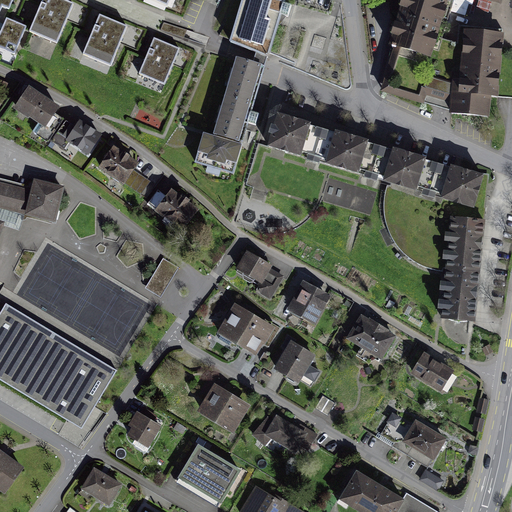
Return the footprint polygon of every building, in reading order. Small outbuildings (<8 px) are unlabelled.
[(13,0),(0,0),(0,12),(3,7),(9,10),(13,0)] [(73,3),(64,0),(43,0),(30,31),(57,44),(73,3)] [(242,0),(230,42),(256,54),(254,60),(254,63),(265,66),(266,64),(267,58),(269,59),(281,15),(289,17),(292,5),(285,3),(285,0),(242,0)] [(452,2),(447,0),(403,0),(390,44),(395,46),(381,92),(424,104),(427,96),(442,40),(451,5),(452,2)] [(128,26),(100,14),(83,55),(111,67),(128,26)] [(27,27),(7,19),(0,33),(0,48),(15,55),(27,27)] [(504,34),(465,30),(463,46),(442,40),(427,96),(424,104),(451,113),(451,115),(490,118),(491,98),(498,98),(504,34)] [(180,49),(154,38),(138,74),(165,85),(180,49)] [(254,63),(236,58),(213,137),(241,145),(265,66),(254,63)] [(9,84),(0,80),(0,91),(5,94),(9,84)] [(29,87),(13,110),(28,120),(29,118),(38,124),(32,132),(48,143),(64,120),(56,114),(60,107),(29,87)] [(474,173),(278,114),(268,148),(391,183),(473,208),(483,177),(474,173)] [(89,157),(102,135),(79,121),(75,127),(66,121),(51,142),(65,150),(69,144),(89,157)] [(194,164),(233,175),(241,145),(213,137),(203,133),(194,164)] [(114,146),(97,169),(124,186),(125,184),(141,195),(151,182),(134,171),(139,163),(114,146)] [(473,208),(391,183),(390,187),(387,186),(385,192),(385,195),(384,198),(384,202),(384,206),(383,210),(384,215),(385,219),(386,223),(387,227),(388,231),(391,239),(395,245),(401,251),(404,255),(407,257),(411,260),(415,263),(422,266),(428,269),(436,271),(443,271),(443,268),(447,268),(451,218),(479,221),(480,213),(489,174),(474,173),(483,177),(473,208)] [(32,187),(0,178),(0,209),(25,216),(32,187)] [(25,216),(56,223),(64,186),(34,179),(32,187),(25,216)] [(201,211),(171,189),(166,196),(158,190),(147,205),(155,210),(154,212),(184,234),(201,211)] [(447,268),(479,271),(484,221),(479,221),(451,218),(447,268)] [(260,294),(271,300),(284,277),(271,269),(272,266),(266,262),(267,260),(255,252),(253,255),(247,251),(236,270),(237,271),(237,272),(243,276),(243,280),(249,284),(254,282),(258,285),(260,294)] [(164,259),(146,288),(161,297),(178,268),(164,259)] [(479,271),(447,268),(442,318),(449,319),(449,320),(451,320),(453,321),(455,321),(458,322),(460,322),(462,322),(465,322),(467,322),(467,321),(474,321),(479,271)] [(303,281),(287,311),(316,327),(332,297),(303,281)] [(118,371),(6,304),(0,314),(0,379),(82,430),(118,371)] [(235,304),(217,334),(256,357),(263,344),(269,347),(280,328),(272,324),(271,325),(235,304)] [(361,315),(346,340),(382,361),(397,337),(389,333),(389,331),(372,320),(371,322),(361,315)] [(291,342),(274,370),(298,385),(303,376),(314,383),(320,373),(310,366),(316,356),(291,342)] [(494,353),(490,345),(481,349),(485,357),(494,353)] [(424,352),(410,375),(441,394),(454,371),(424,352)] [(210,393),(197,413),(233,435),(251,406),(224,391),(226,387),(209,377),(203,388),(210,393)] [(486,415),(489,401),(480,398),(476,413),(486,415)] [(127,437),(148,450),(163,426),(155,421),(158,416),(144,408),(141,414),(137,412),(129,426),(132,428),(127,437)] [(393,414),(380,436),(394,444),(392,447),(428,468),(432,461),(434,462),(447,439),(416,421),(413,425),(393,414)] [(271,440),(296,455),(300,447),(308,452),(318,435),(300,425),(298,428),(276,416),(273,421),(268,417),(252,436),(265,447),(271,440)] [(485,420),(475,417),(472,431),(482,433),(485,420)] [(198,445),(178,479),(179,480),(176,485),(216,508),(219,504),(221,505),(242,472),(198,445)] [(470,445),(468,454),(477,456),(479,447),(470,445)] [(0,492),(4,495),(24,468),(0,450),(0,492)] [(94,468),(81,490),(109,507),(122,486),(94,468)] [(426,470),(420,480),(438,492),(444,482),(426,470)] [(403,499),(357,472),(339,501),(357,511),(437,511),(407,493),(403,499)] [(303,511),(256,486),(240,511),(303,511)]
